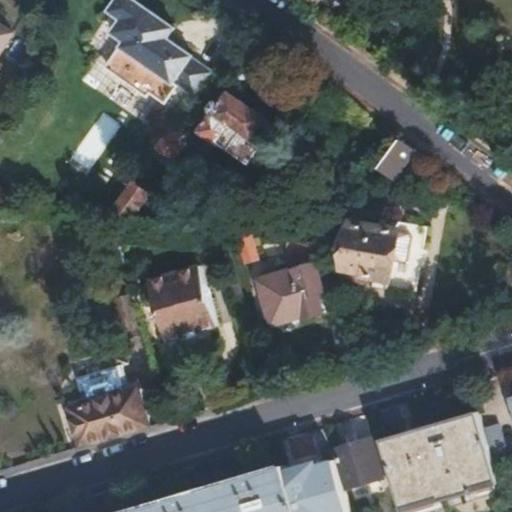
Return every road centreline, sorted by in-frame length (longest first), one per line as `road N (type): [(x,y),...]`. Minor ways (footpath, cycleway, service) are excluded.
road 1 (residential): [(0,495),(511,343)]
road 2 (residential): [(252,0),(511,189)]
